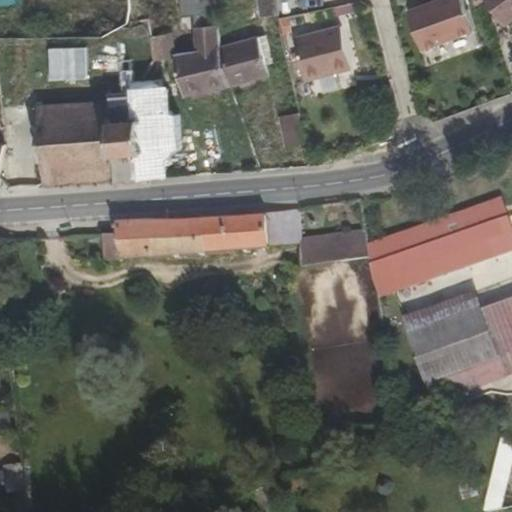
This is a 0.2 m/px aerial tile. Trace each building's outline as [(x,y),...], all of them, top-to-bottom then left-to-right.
[(199,49),(176,53),(177,56),(187,94),(232,85),(222,45),(217,0),(181,0),(183,16),(196,15),(199,49)] [(280,13),(278,0),(258,0),(260,15),(280,13)] [(475,32),(465,0),(439,0),(410,10),(423,48),(475,32)] [(511,19),(511,0),(489,0),(506,24),(511,19)] [(345,27),(299,38),(308,80),(354,70),(345,27)] [(172,32),(151,35),(154,59),(166,59),(177,56),(176,53),(172,32)] [(222,45),(232,85),(268,75),(267,70),(260,40),(259,36),(222,45)] [(260,40),(267,70),(274,68),(267,38),(260,40)] [(166,59),(154,59),(141,83),(141,87),(151,86),(166,59)] [(146,179),(152,178),(152,172),(161,164),(164,150),(171,146),(176,140),(176,130),(174,121),(164,111),(163,98),(158,89),(151,86),(141,87),(141,83),(135,83),(135,88),(119,90),(117,85),(111,85),(111,90),(102,91),(101,98),(50,103),(49,95),(39,96),(40,103),(32,104),(32,112),(40,112),(42,126),(34,128),(34,135),(42,135),(43,148),(35,149),(36,159),(43,159),(45,177),(38,178),(38,186),(45,185),(47,189),(52,188),(52,185),(67,184),(68,188),(74,188),(74,183),(97,182),(98,185),(106,184),(107,181),(118,180),(119,184),(128,183),(127,181),(139,180),(140,183),(146,182),(146,179)] [(281,115),(284,136),(280,137),(282,147),(307,143),(302,112),(281,115)] [(480,226),(506,217),(501,204),(475,213),(480,226)] [(268,214),(270,247),(301,244),(300,237),(297,211),(268,214)] [(118,233),(104,235),(105,260),(270,247),(268,214),(118,222),(118,233)] [(398,292),(492,258),(511,251),(511,233),(506,217),(480,226),(424,246),(387,260),(398,292)] [(380,242),(387,260),(424,246),(417,228),(380,242)] [(300,237),(301,244),(303,266),(368,257),(364,230),(300,237)] [(511,251),(492,258),(494,265),(511,257),(511,251)] [(404,317),(410,334),(482,309),(476,292),(404,317)] [(405,312),(430,304),(427,293),(401,302),(405,312)] [(410,334),(428,384),(499,359),(511,354),(511,298),(482,309),(410,334)] [(511,354),(499,359),(505,378),(511,375),(511,354)] [(434,403),(505,378),(499,359),(428,384),(434,403)] [(511,439),(500,437),(490,509),(506,511),(511,468),(511,439)]
